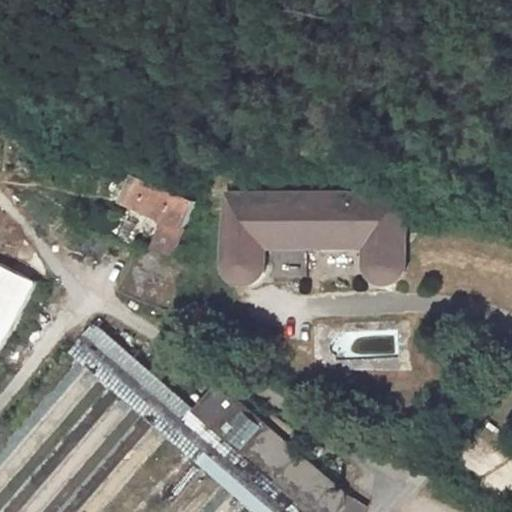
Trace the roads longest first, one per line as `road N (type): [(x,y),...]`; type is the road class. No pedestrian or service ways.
road 1 (unknown): [(294,293),(477,305),(511,319)]
road 2 (unclassified): [(388,511),(511,373)]
